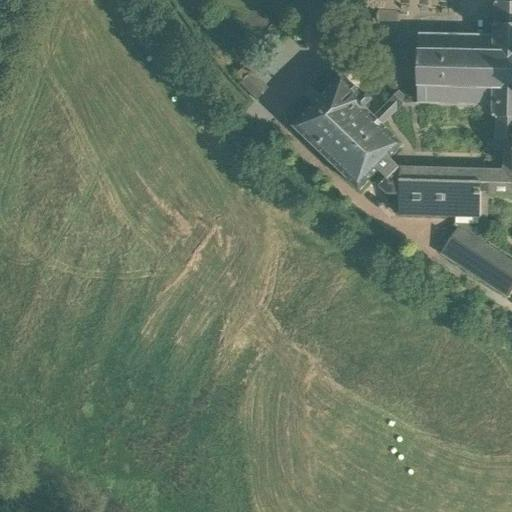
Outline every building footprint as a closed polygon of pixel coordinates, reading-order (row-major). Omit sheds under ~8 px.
[(511,0),(496,0),(495,35),(420,33),(420,102),(495,103),(495,116),(499,116),(499,139),(505,139),(511,138),(511,0)] [(268,88),(251,71),(238,83),(256,101),(268,88)] [(402,167),(394,159),(406,143),(365,110),(374,99),(368,93),(367,94),(346,73),(295,127),(362,190),(381,170),(390,178),(382,186),(389,194),(401,194),(402,167)] [(401,214),(482,217),(484,181),(511,182),(511,138),(505,139),(505,169),(402,167),(401,194),(401,214)] [(459,228),(441,255),(509,299),(511,294),(511,261),(481,242),(459,228)]
